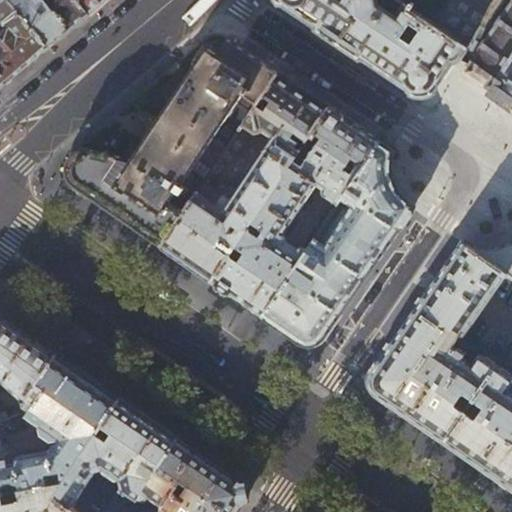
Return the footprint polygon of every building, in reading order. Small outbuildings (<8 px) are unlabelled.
[(49,47),(9,0),(3,0),(0,3),(0,88),(25,67),(49,47)] [(69,30),(44,0),(9,0),(49,47),(56,41),(69,30)] [(79,0),(44,0),(69,30),(78,22),(88,13),(79,0)] [(79,0),(88,13),(103,0),(79,0)] [(280,0),(282,3),(336,38),(350,48),(407,87),(414,91),(420,92),(426,91),(434,88),(438,84),(457,55),(462,54),(467,46),(434,24),(407,5),(399,0),(280,0)] [(450,0),(434,24),(467,46),(468,45),(471,45),(501,0),(450,0)] [(511,0),(499,19),(496,24),(483,43),(479,49),(472,60),(471,60),(468,65),(469,66),(466,71),(471,75),(486,84),(491,88),(487,93),(498,100),(504,104),(511,109),(511,0)] [(210,37),(206,40),(188,55),(139,98),(96,135),(73,154),(69,161),(68,166),(68,172),(69,177),(72,181),(75,185),(83,190),(106,205),(127,220),(162,244),(205,180),(242,126),(278,72),(245,50),(229,39),(225,37),(221,36),(216,35),(210,37)] [(301,87),(278,72),(242,126),(252,133),(261,132),(262,130),(272,136),(231,198),(205,180),(162,244),(174,253),(212,280),(295,158),(313,130),(329,106),(301,87)] [(230,292),(263,315),(307,248),(306,247),(304,246),(303,246),(301,249),(283,237),(285,235),(285,234),(284,233),(283,231),(315,183),(323,188),(322,190),(322,192),(323,193),(324,195),(337,203),(342,196),(380,140),(379,140),(354,123),(329,106),(313,130),(321,136),(304,163),(295,158),(212,280),(230,292)] [(357,119),(354,123),(379,140),(382,136),(357,119)] [(380,140),(342,196),(354,205),(326,245),(314,238),(307,248),(263,315),(280,327),(299,340),(303,342),(308,343),(313,343),(321,339),(324,336),(372,268),(416,204),(407,197),(397,187),(394,180),(393,177),(393,168),(393,159),(394,150),(380,140)] [(511,280),(511,240),(505,243),(495,245),(484,245),(473,242),(466,240),(465,242),(463,240),(444,267),(418,305),(373,370),(371,373),(370,381),(371,386),(373,389),(377,394),(483,468),(511,487),(511,393),(507,390),(511,382),(511,377),(480,355),(472,365),(449,349),(460,333),(463,335),(505,276),(511,280)] [(36,381),(57,354),(27,334),(0,315),(0,420),(8,417),(5,409),(0,410),(0,377),(23,398),(24,405),(18,407),(20,413),(25,411),(29,409),(44,388),(36,381)] [(86,375),(57,354),(36,381),(44,388),(29,409),(25,411),(25,416),(59,437),(56,443),(48,449),(21,454),(20,454),(19,455),(18,455),(17,456),(16,458),(15,459),(15,460),(16,461),(9,463),(8,457),(5,457),(0,434),(0,493),(63,482),(120,398),(86,375)] [(150,418),(120,398),(63,482),(55,495),(71,506),(96,468),(102,466),(119,478),(122,485),(103,511),(127,511),(138,497),(141,499),(142,497),(147,497),(149,495),(162,503),(171,489),(176,482),(156,468),(178,437),(150,418)] [(214,462),(178,437),(156,468),(176,482),(177,483),(180,479),(186,483),(179,495),(171,489),(162,503),(159,507),(159,511),(236,511),(246,498),(243,482),(214,462)] [(55,495),(63,482),(0,493),(0,511),(79,511),(71,506),(55,495)] [(87,504),(96,510),(101,503),(92,497),(87,504)]
